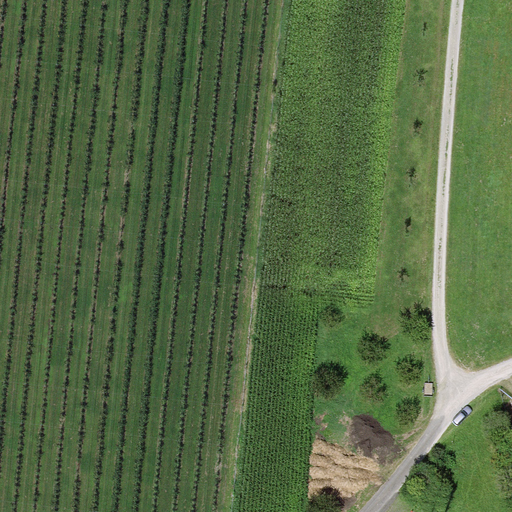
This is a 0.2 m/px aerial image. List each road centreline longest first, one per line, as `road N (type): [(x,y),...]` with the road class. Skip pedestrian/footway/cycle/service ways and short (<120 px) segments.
road 1 (track): [(459,0),(435,288),(441,371),(457,400)]
road 2 (track): [(457,400),(366,511)]
